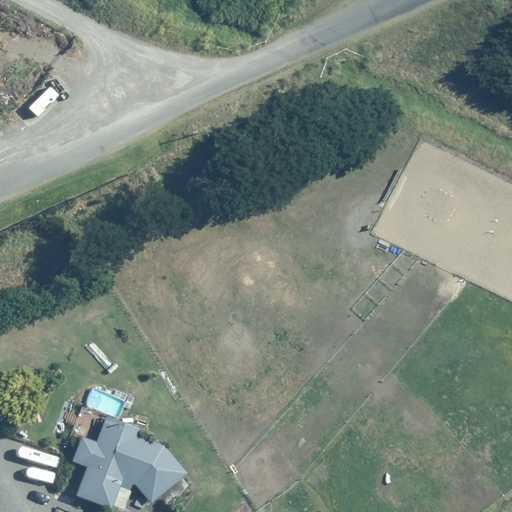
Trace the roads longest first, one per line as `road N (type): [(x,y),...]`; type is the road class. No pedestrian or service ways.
road 1 (unclassified): [(0,184),(402,0)]
road 2 (unknown): [(199,92),(180,60),(63,0)]
